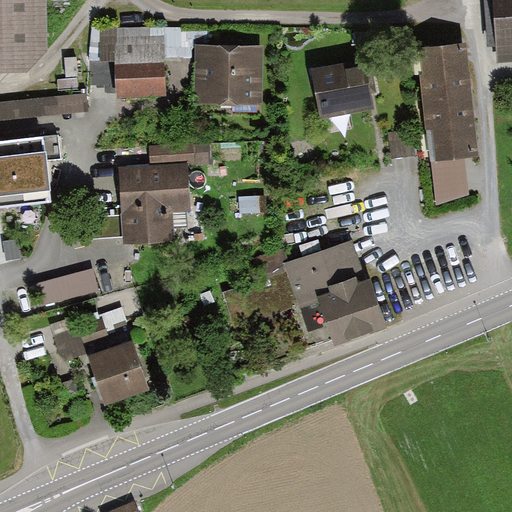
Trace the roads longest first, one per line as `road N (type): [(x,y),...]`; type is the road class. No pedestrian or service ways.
road 1 (tertiary): [(511,304),(20,511)]
road 2 (track): [(137,0),(199,24),(378,17)]
